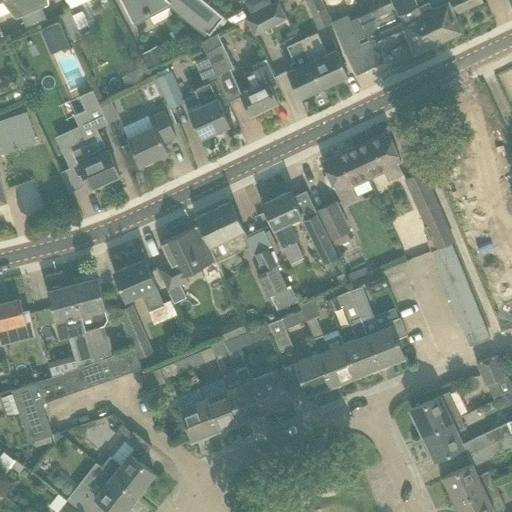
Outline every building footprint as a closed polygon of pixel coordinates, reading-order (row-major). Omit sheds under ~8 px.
[(1,0),(15,18),(21,15),(27,28),(37,24),(26,0),(1,0)] [(26,0),(37,24),(48,19),(42,7),(48,4),(47,0),(26,0)] [(120,0),(124,7),(132,22),(170,2),(209,35),(224,17),(203,0),(120,0)] [(306,0),(318,28),(331,22),(321,0),(306,0)] [(428,0),(419,5),(423,13),(436,42),(461,30),(454,14),(481,1),(480,0),(441,0),(440,1),(441,5),(433,9),(428,0)] [(253,35),(287,18),(278,1),(244,18),(253,35)] [(332,20),(346,51),(361,44),(347,13),(334,18),(332,20)] [(436,42),(423,13),(409,19),(408,16),(374,32),(381,47),(407,34),(415,52),(436,42)] [(201,41),(217,79),(225,96),(226,98),(240,91),(230,68),(233,67),(218,33),(201,41)] [(313,35),(300,41),(311,61),(323,86),(348,75),(339,57),(336,50),(329,53),(327,48),(320,51),(313,35)] [(311,61),(300,41),(287,47),(294,63),(290,65),(293,71),(288,73),(299,98),(323,86),(311,61)] [(275,77),(266,58),(251,64),(254,70),(246,73),(252,86),(240,92),(250,114),(277,102),(268,81),(275,77)] [(225,96),(217,79),(194,89),(196,93),(183,99),(170,71),(156,77),(169,108),(184,101),(200,137),(229,124),(218,99),(225,96)] [(111,157),(108,149),(107,150),(97,128),(108,123),(100,106),(93,89),(79,95),(86,109),(73,115),(84,140),(63,150),(71,168),(78,164),(89,188),(119,175),(111,157)] [(100,106),(108,123),(119,118),(111,101),(100,106)] [(127,138),(131,147),(139,165),(144,163),(146,166),(154,162),(153,159),(167,153),(162,142),(175,136),(164,110),(149,116),(153,126),(127,138)] [(24,113),(7,118),(10,128),(27,123),(24,113)] [(387,131),(355,146),(368,176),(384,168),(388,179),(402,172),(398,163),(401,161),(387,131)] [(368,176),(355,146),(322,162),(331,180),(336,190),(337,190),(341,199),(355,193),(350,184),(368,176)] [(427,240),(431,251),(451,243),(454,241),(435,200),(423,172),(406,179),(419,207),(432,238),(427,240)] [(287,222),(302,215),(299,209),(290,190),(261,204),(270,222),(273,229),(273,228),(282,246),(295,240),(287,222)] [(195,218),(199,224),(216,259),(245,245),(239,233),(244,231),(238,219),(230,201),(196,217),(195,218)] [(348,230),(335,202),(318,210),(331,238),(348,230)] [(337,257),(316,214),(303,220),(324,263),(337,257)] [(199,224),(160,243),(168,261),(156,267),(165,285),(168,290),(187,281),(184,274),(216,259),(199,224)] [(431,251),(436,264),(456,255),(451,243),(431,251)] [(263,271),(257,274),(267,295),(269,294),(277,310),(297,301),(290,285),(286,286),(267,246),(254,252),(263,271)] [(436,264),(441,275),(461,267),(456,255),(436,264)] [(114,272),(121,290),(125,299),(141,292),(148,311),(163,304),(152,277),(144,259),(114,272)] [(441,275),(445,287),(466,278),(461,267),(441,275)] [(94,363),(97,362),(108,358),(112,356),(110,349),(112,348),(109,336),(107,335),(104,325),(109,324),(105,308),(106,307),(97,277),(72,284),(89,344),(92,356),(94,363)] [(445,287),(450,298),(470,290),(466,278),(445,287)] [(89,344),(72,284),(47,291),(53,310),(60,337),(73,333),(80,360),(92,356),(89,344)] [(352,296),(349,290),(336,295),(340,306),(354,301),(352,296)] [(450,298),(455,310),(475,301),(470,290),(450,298)] [(407,334),(400,316),(377,325),(363,291),(352,296),(354,301),(360,316),(362,321),(379,366),(404,357),(397,338),(407,334)] [(20,299),(0,303),(0,344),(35,336),(28,310),(23,311),(20,299)] [(455,310),(459,321),(480,313),(475,301),(455,310)] [(314,304),(302,309),(306,320),(319,315),(314,304)] [(119,311),(132,344),(139,359),(152,353),(132,305),(119,311)] [(289,314),(269,323),(272,333),(280,352),(293,347),(285,328),(294,325),(306,320),(302,309),(289,314)] [(459,321),(464,333),(484,324),(480,313),(459,321)] [(356,338),(343,344),(356,376),(379,366),(362,321),(360,316),(349,321),(356,338)] [(269,323),(235,336),(239,347),(272,333),(269,323)] [(484,324),(464,333),(469,346),(490,337),(484,324)] [(315,343),(319,352),(332,385),(356,376),(343,344),(339,333),(315,343)] [(239,347),(235,336),(222,342),(226,352),(239,347)] [(133,349),(120,353),(127,373),(140,369),(133,349)] [(199,351),(187,356),(192,366),(204,361),(199,351)] [(332,385),(319,352),(295,362),(307,395),(332,385)] [(112,356),(108,358),(115,377),(127,373),(120,353),(112,356)] [(476,362),(480,373),(485,385),(487,384),(494,401),(501,397),(511,393),(511,392),(511,386),(507,375),(506,376),(497,354),(478,362),(476,362)] [(108,358),(97,362),(104,381),(115,377),(108,358)] [(62,359),(47,363),(50,374),(51,378),(61,374),(65,373),(62,359)] [(94,363),(85,366),(92,386),(104,381),(97,362),(94,363)] [(85,366),(73,370),(80,390),(92,386),(85,366)] [(241,383),(228,388),(240,421),(264,411),(251,379),(246,366),(236,370),(241,383)] [(159,368),(139,376),(143,389),(164,381),(164,379),(163,378),(159,368)] [(276,369),(251,379),(264,411),(289,402),(276,369)] [(65,373),(61,374),(68,394),(80,390),(73,370),(65,373)] [(11,388),(26,431),(48,423),(43,407),(44,402),(58,397),(51,378),(50,374),(11,388)] [(61,374),(51,378),(58,397),(68,394),(61,374)] [(228,388),(204,398),(217,430),(240,421),(228,388)] [(437,388),(425,393),(428,401),(439,395),(437,388)] [(411,409),(423,434),(460,417),(461,416),(458,409),(449,391),(439,395),(428,401),(411,409)] [(511,394),(511,393),(501,397),(505,405),(511,402),(511,394)] [(217,430),(204,398),(180,407),(193,439),(217,430)] [(460,417),(423,434),(435,459),(453,451),(463,446),(457,433),(465,428),(460,417)] [(48,423),(26,431),(30,443),(52,435),(48,423)] [(114,433),(143,456),(151,446),(123,423),(114,433)] [(467,442),(472,453),(511,433),(507,423),(486,433),(467,442)] [(511,433),(472,453),(477,465),(496,456),(511,448),(511,433)] [(110,455),(101,466),(137,495),(154,473),(129,453),(121,464),(110,455)] [(14,460),(10,465),(19,472),(24,466),(15,459),(14,460)] [(443,477),(455,502),(494,483),(489,471),(477,476),(471,463),(443,477)] [(91,501),(80,492),(71,504),(79,510),(81,511),(102,511),(103,511),(101,511),(106,506),(113,511),(123,511),(137,495),(101,466),(94,476),(104,485),(91,501)] [(494,483),(455,502),(459,511),(496,511),(506,508),(494,483)] [(81,511),(79,510),(71,504),(69,503),(61,511),(81,511)]
